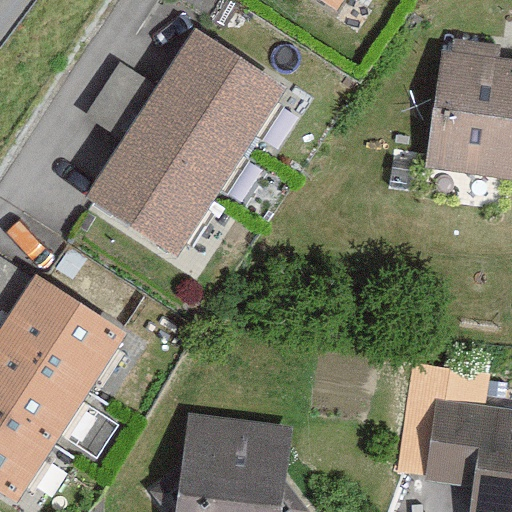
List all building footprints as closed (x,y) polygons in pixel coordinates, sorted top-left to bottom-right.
[(189,31),(80,196),(169,254),(278,90),(189,31)] [(511,43),(435,36),(421,161),(511,170),(511,43)] [(118,333),(29,272),(0,314),(0,328),(82,384),(118,333)] [(82,384),(0,328),(0,404),(47,436),(82,384)] [(468,511),(511,511),(511,409),(436,399),(425,481),(472,487),(468,511)] [(47,436),(0,404),(0,479),(11,488),(47,436)] [(188,408),(172,511),(274,511),(288,424),(188,408)]
